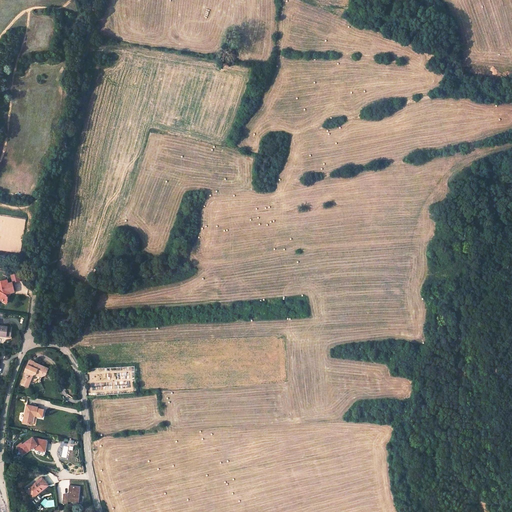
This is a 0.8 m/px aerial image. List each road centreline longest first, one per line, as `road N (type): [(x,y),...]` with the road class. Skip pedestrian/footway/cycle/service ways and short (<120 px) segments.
road 1 (residential): [(26,344),(64,348),(80,378),(99,511)]
road 2 (track): [(94,0),(57,198)]
road 3 (residential): [(0,498),(5,402),(26,344)]
road 4 (track): [(0,161),(29,9)]
